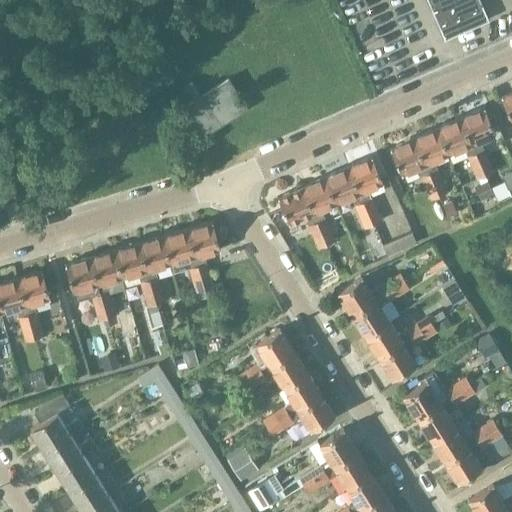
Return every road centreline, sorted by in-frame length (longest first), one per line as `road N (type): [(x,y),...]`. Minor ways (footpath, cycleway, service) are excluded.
road 1 (residential): [(427,511),(223,184)]
road 2 (residential): [(223,184),(511,60)]
road 3 (residential): [(0,250),(223,184)]
